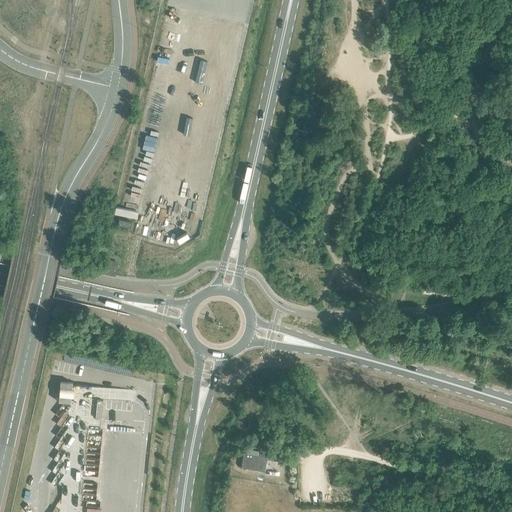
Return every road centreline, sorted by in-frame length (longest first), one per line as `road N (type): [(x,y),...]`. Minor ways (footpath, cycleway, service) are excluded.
road 1 (primary): [(225,290),(291,0)]
road 2 (secondary): [(511,403),(251,331)]
road 3 (secondary): [(186,316),(0,277)]
road 4 (primary): [(208,354),(182,511)]
road 5 (track): [(372,462),(511,490)]
